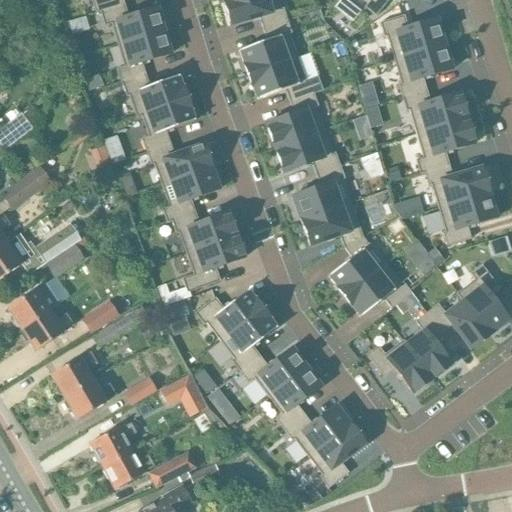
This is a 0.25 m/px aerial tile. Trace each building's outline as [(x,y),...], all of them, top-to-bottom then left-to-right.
[(101,13),(125,6),(123,0),(99,0),(93,2),(97,15),(101,14),(101,13)] [(236,0),(223,4),(230,27),(259,18),(262,30),(286,22),(283,9),(280,10),(276,0),(236,0)] [(365,0),(370,4),(366,10),(377,19),(392,0),(365,0)] [(126,7),(125,6),(101,13),(101,14),(105,28),(113,25),(119,46),(165,32),(158,10),(129,19),(126,7)] [(402,17),(378,25),(382,39),(385,38),(392,61),(443,46),(436,21),(406,30),(402,17)] [(267,42),(238,52),(247,77),(297,59),(288,35),(291,35),(286,22),(262,30),(267,42)] [(118,70),(122,83),(146,76),(143,65),(172,56),(165,33),(165,32),(119,46),(119,47),(125,68),(118,70)] [(443,46),(392,61),(399,85),(397,86),(401,99),(426,92),(422,80),(451,71),(443,46)] [(297,59),(247,77),(256,102),(285,91),(289,103),(313,94),(313,95),(322,92),(317,78),(305,82),(297,59)] [(146,76),(122,83),(122,85),(127,99),(130,98),(138,120),(142,118),(141,116),(187,99),(179,78),(150,89),(146,77),(146,76)] [(426,92),(401,99),(405,113),(408,112),(415,136),(466,120),(458,95),(429,104),(426,92)] [(293,115),(264,125),(273,150),(323,132),(315,108),(317,108),(313,95),(313,94),(289,103),(293,115)] [(141,116),(142,118),(149,138),(142,141),(146,153),(170,144),(166,134),(195,123),(187,101),(187,99),(141,116)] [(0,129),(0,146),(4,152),(33,131),(32,130),(42,122),(30,107),(0,129)] [(353,197),(386,188),(367,117),(332,126),(342,165),(344,164),(353,197)] [(466,120),(415,136),(422,159),(415,162),(419,176),(424,175),(423,173),(448,166),(444,154),(473,145),(466,120)] [(323,132),(273,150),(274,150),(283,175),(311,164),(315,176),(339,167),(334,154),(332,155),(323,132)] [(117,136),(104,139),(110,163),(122,160),(117,136)] [(161,186),(211,168),(203,147),(175,157),(171,145),(170,144),(146,153),(147,154),(152,167),(154,166),(161,186)] [(448,166),(423,173),(424,175),(427,187),(430,186),(437,210),(488,195),(480,169),(451,178),(448,166)] [(38,167),(0,196),(0,197),(11,213),(50,183),(38,167)] [(320,188),(291,198),(300,223),(350,205),(341,181),(344,181),(339,168),(339,167),(315,176),(320,188)] [(167,225),(172,223),(171,221),(195,213),(191,202),(220,192),(218,186),(221,185),(216,173),(213,174),(211,169),(211,168),(161,186),(162,187),(169,208),(162,211),(167,225)] [(488,195),(437,210),(445,234),(442,234),(446,248),(470,240),(466,229),(495,220),(488,195)] [(350,205),(300,223),(309,248),(339,237),(343,249),(362,239),(358,228),(350,205)] [(179,235),(186,255),(235,237),(228,216),(199,226),(195,214),(195,213),(171,221),(172,223),(176,236),(179,235)] [(0,248),(6,245),(0,235),(0,233),(10,225),(3,215),(0,217),(0,248)] [(74,224),(35,250),(44,264),(83,237),(74,224)] [(18,237),(6,245),(0,248),(0,279),(20,266),(20,265),(32,258),(18,237)] [(44,264),(55,280),(84,260),(79,252),(89,246),(83,237),(44,264)] [(235,237),(186,255),(186,256),(194,277),(182,281),(187,295),(220,283),(215,271),(244,261),(236,238),(235,237)] [(351,259),(327,277),(343,298),(373,275),(385,266),(369,245),(368,246),(362,239),(343,249),(351,259)] [(373,275),(343,298),(359,319),(383,300),(391,310),(411,295),(402,284),(400,285),(385,266),(373,275)] [(474,281),(455,295),(461,303),(462,302),(488,336),(507,322),(489,298),(499,290),(480,266),(469,275),(474,281)] [(20,329),(21,330),(49,313),(59,305),(45,284),(34,291),(7,309),(14,320),(14,323),(17,328),(20,329)] [(217,298),(197,313),(206,325),(208,323),(221,341),(261,311),(247,292),(225,309),(217,298)] [(437,306),(426,314),(441,334),(451,327),(469,351),(488,336),(462,302),(461,303),(444,315),(437,306)] [(182,303),(163,310),(167,323),(183,317),(187,316),(182,303)] [(111,306),(83,324),(90,336),(93,334),(119,318),(111,306)] [(97,350),(149,319),(141,306),(90,337),(97,350)] [(261,311),(221,341),(234,359),(232,361),(241,372),(259,358),(251,348),(276,329),(261,311)] [(28,342),(35,353),(63,334),(62,334),(73,326),(65,315),(55,322),(49,313),(21,330),(22,333),(22,337),(25,342),(28,342)] [(405,345),(404,346),(430,380),(449,366),(431,342),(441,334),(426,314),(414,323),(422,333),(405,345)] [(379,350),(368,358),(383,378),(393,371),(411,395),(430,380),(404,346),(405,345),(402,342),(384,356),(379,350)] [(259,358),(241,372),(249,383),(255,379),(268,397),(305,369),(291,349),(267,368),(259,358)] [(63,396),(64,398),(91,381),(86,372),(97,366),(90,353),(79,360),(79,359),(50,375),(57,387),(56,390),(59,395),(63,396)] [(305,369),(268,397),(282,415),(275,419),(284,431),(302,417),(294,406),(319,388),(305,369)] [(148,379),(121,394),(129,408),(156,392),(148,379)] [(70,409),(77,420),(105,404),(104,404),(116,397),(109,385),(97,392),(91,381),(64,398),(65,400),(64,404),(67,409),(70,409)] [(204,396),(215,388),(211,383),(201,391),(204,396)] [(160,407),(165,405),(158,392),(154,395),(136,404),(143,417),(160,407)] [(302,417),(284,431),(292,442),(294,440),(308,458),(349,427),(346,422),(349,420),(341,410),(338,412),(335,407),(309,426),(302,417)] [(102,463),(104,467),(132,452),(125,440),(135,435),(130,424),(119,430),(119,429),(91,444),(96,455),(96,456),(100,464),(102,463)] [(349,427),(308,458),(321,476),(319,478),(327,490),(348,475),(340,464),(363,446),(349,427)] [(112,481),(117,490),(143,475),(143,473),(154,467),(149,456),(138,462),(132,452),(104,467),(106,470),(104,473),(109,480),(112,481)] [(151,474),(159,488),(197,467),(189,453),(151,474)] [(186,511),(184,507),(192,503),(191,502),(200,497),(195,488),(220,477),(215,466),(189,476),(193,486),(185,491),(184,489),(164,500),(165,502),(147,511),(186,511)]
